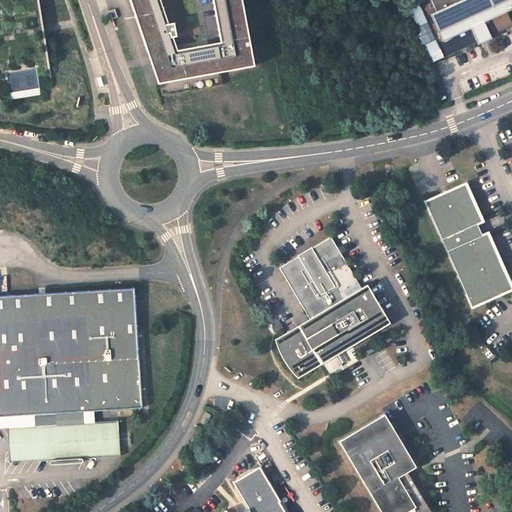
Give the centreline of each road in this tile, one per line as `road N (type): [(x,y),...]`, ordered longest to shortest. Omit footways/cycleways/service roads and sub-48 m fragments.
road 1 (tertiary): [(203,324),(186,417),(161,456),(96,511)]
road 2 (tertiary): [(511,101),(398,140),(313,154)]
road 3 (tertiary): [(313,154),(181,152)]
road 4 (tertiary): [(185,186),(313,154)]
road 5 (tertiary): [(203,324),(178,198)]
road 6 (tertiary): [(144,212),(179,261),(203,324)]
